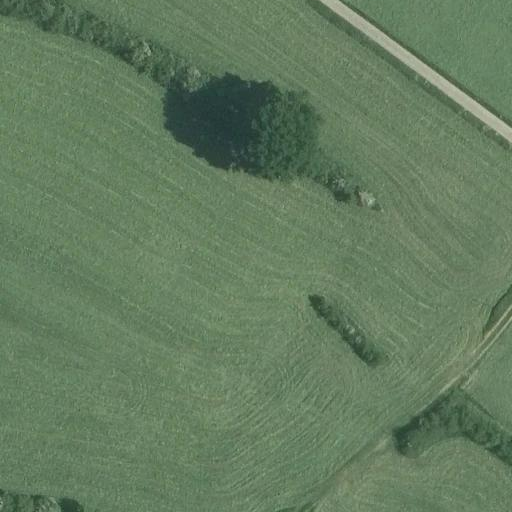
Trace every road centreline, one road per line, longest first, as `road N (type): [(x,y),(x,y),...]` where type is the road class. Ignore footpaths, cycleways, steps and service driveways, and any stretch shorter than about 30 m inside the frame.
road 1 (track): [(511,304),(437,405),(301,511)]
road 2 (residential): [(325,0),(511,139)]
